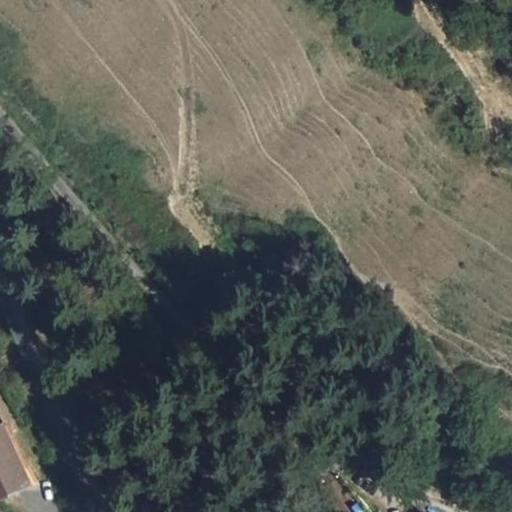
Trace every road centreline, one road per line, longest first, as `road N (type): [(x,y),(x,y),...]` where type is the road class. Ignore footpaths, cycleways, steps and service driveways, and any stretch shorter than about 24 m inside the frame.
road 1 (unclassified): [(350,506),(0,121)]
road 2 (tertiary): [(0,266),(109,511)]
